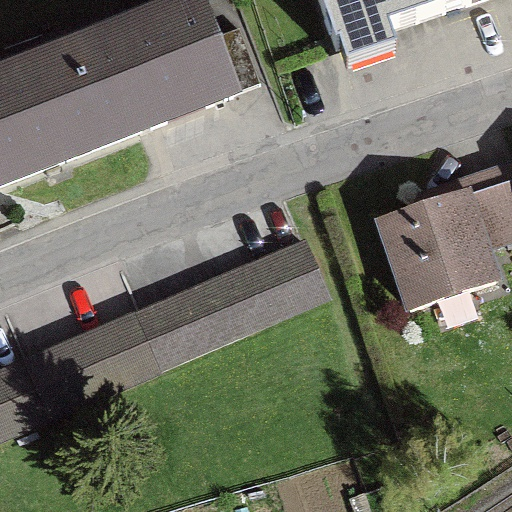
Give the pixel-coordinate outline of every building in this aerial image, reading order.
[(317,0),(335,51),(484,0),(317,0)] [(198,8),(32,72),(66,161),(260,85),(239,30),(211,40),(198,8)] [(0,186),(66,161),(32,72),(0,84),(0,186)] [(420,197),(409,215),(381,226),(410,312),(495,283),(467,197),(438,207),(420,197)] [(0,441),(328,300),(304,245),(0,375),(0,441)]
